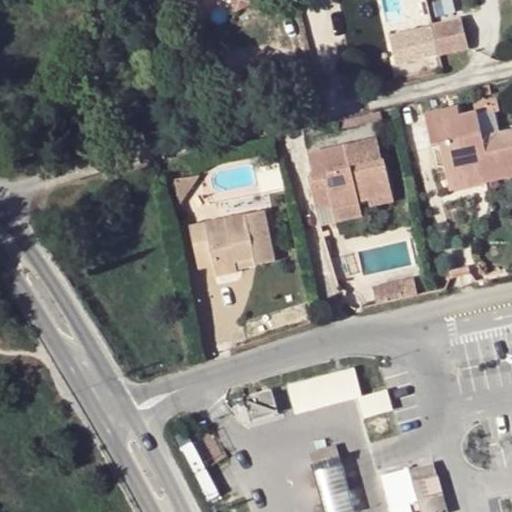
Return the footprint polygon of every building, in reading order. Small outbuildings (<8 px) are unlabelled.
[(460,18),(431,26),(439,55),(468,47),(460,18)] [(396,66),(439,55),(432,27),(389,38),(396,66)] [(459,100),(425,108),(432,138),(440,136),(453,188),(511,173),(511,126),(485,133),(478,106),(462,110),(459,100)] [(307,153),(313,177),(382,161),(377,136),(307,153)] [(313,177),(311,178),(318,209),(331,206),(332,213),(360,206),(359,203),(369,201),(392,195),(384,160),(382,161),(313,177)] [(175,180),(183,203),(199,180),(175,180)] [(392,195),(369,201),(371,210),(395,203),(393,194),(392,195)] [(363,219),(360,206),(332,213),(336,224),(336,226),(363,219)] [(240,270),(240,267),(238,260),(258,256),(259,263),(276,259),(266,210),(230,217),(232,230),(217,233),(233,271),(240,270)] [(211,221),(217,233),(232,230),(230,217),(211,221)] [(217,275),(233,271),(217,233),(211,234),(209,222),(194,225),(202,266),(215,264),(217,275)] [(240,267),(259,263),(258,256),(238,260),(240,267)] [(412,280),(399,283),(404,300),(416,297),(412,280)] [(375,307),(404,300),(399,283),(371,290),(375,307)] [(276,389),(247,398),(253,424),(283,415),(276,389)] [(390,394),(361,401),(366,418),(394,411),(390,394)] [(343,457),(314,466),(321,487),(350,479),(343,457)] [(436,463),(410,470),(413,481),(439,474),(436,463)] [(410,470),(384,476),(393,507),(418,501),(413,481),(410,470)] [(418,501),(421,511),(447,511),(439,474),(413,481),(418,501)] [(350,479),(321,487),(325,500),(353,492),(350,479)] [(358,511),(353,492),(325,500),(328,511),(358,511)]
